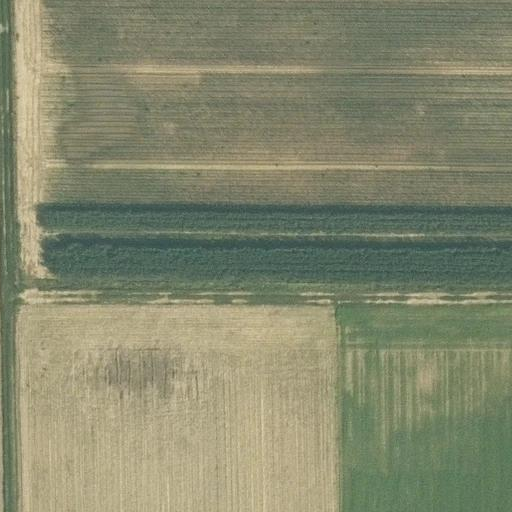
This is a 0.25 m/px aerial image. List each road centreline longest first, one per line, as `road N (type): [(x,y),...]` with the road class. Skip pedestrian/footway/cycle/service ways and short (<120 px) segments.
road 1 (track): [(2,0),(12,511)]
road 2 (track): [(511,296),(8,292)]
